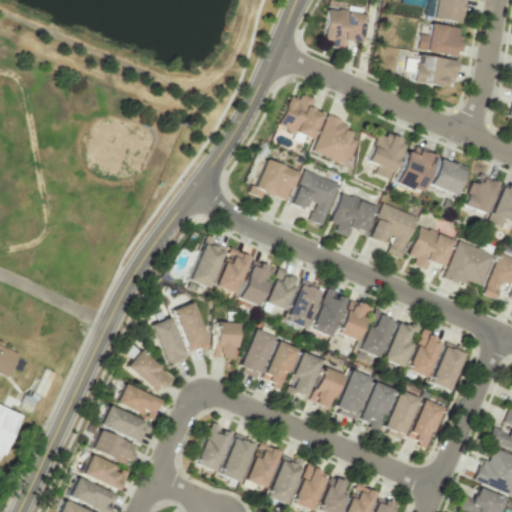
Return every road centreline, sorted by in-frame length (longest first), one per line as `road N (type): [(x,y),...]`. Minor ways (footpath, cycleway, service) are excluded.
road 1 (tertiary): [(293,0),(238,124),(126,281),(16,511)]
road 2 (residential): [(432,486),(199,393),(185,404),(135,511)]
road 3 (residential): [(193,187),(251,226),(511,337)]
road 4 (residential): [(272,51),(511,152)]
road 5 (residential): [(421,511),(499,332)]
road 6 (residential): [(465,132),(494,0)]
